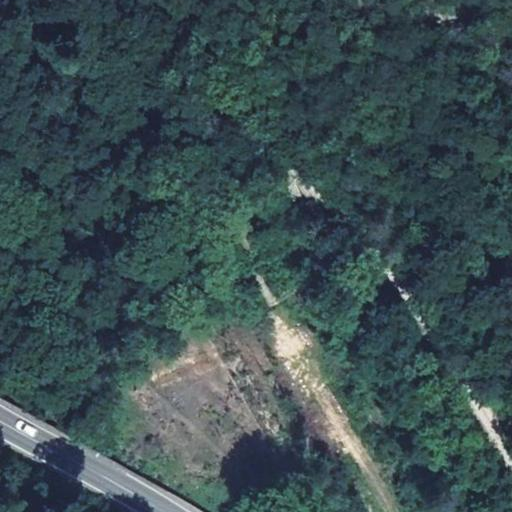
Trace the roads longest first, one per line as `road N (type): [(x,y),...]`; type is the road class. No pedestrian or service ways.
road 1 (track): [(297,171),(418,311),(511,468)]
road 2 (track): [(130,0),(184,75),(297,171)]
road 3 (tertiary): [(168,511),(0,414)]
road 4 (track): [(316,384),(389,511)]
